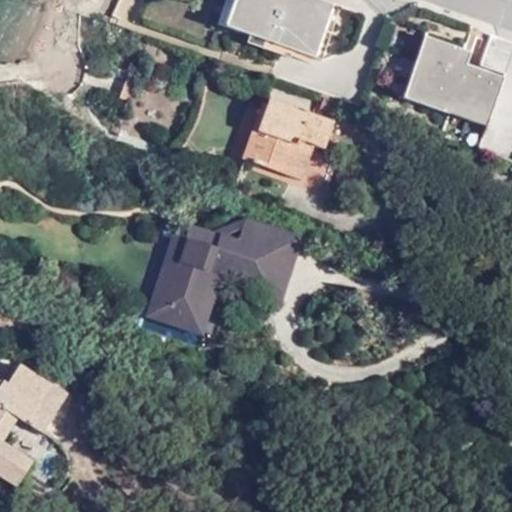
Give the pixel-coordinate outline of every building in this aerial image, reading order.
[(139,0),(120,0),(114,12),(130,20),(139,0)] [(249,38),(283,49),(314,60),(333,8),(309,0),(239,0),(232,22),(238,24),(236,33),(249,38)] [(485,36),(477,33),(470,53),(477,55),(485,36)] [(412,102),(434,40),(425,37),(403,99),(412,102)] [(279,58),(283,49),(249,38),(246,47),(279,58)] [(464,70),(470,53),(434,40),(412,102),(454,117),(457,110),(492,122),(507,84),(491,79),(489,85),(461,75),(464,70)] [(491,79),(464,70),(461,75),(489,85),(491,79)] [(265,100),(241,163),(283,178),(297,141),(310,146),(321,150),(331,126),(265,100)] [(339,106),(320,100),(316,113),(334,119),(339,106)] [(489,130),(492,122),(457,110),(454,117),(489,130)] [(283,178),(296,183),(310,146),(297,141),(283,178)] [(320,192),(329,157),(309,152),(301,187),(320,192)] [(247,227),(239,246),(273,257),(280,239),(247,227)] [(273,257),(239,246),(193,230),(165,310),(216,327),(224,301),(215,298),(225,271),(261,283),(273,257)] [(29,367),(14,387),(60,420),(75,400),(29,367)] [(50,437),(60,420),(14,387),(8,383),(0,394),(0,405),(3,408),(0,412),(0,475),(22,490),(39,464),(11,444),(26,421),(50,437)]
